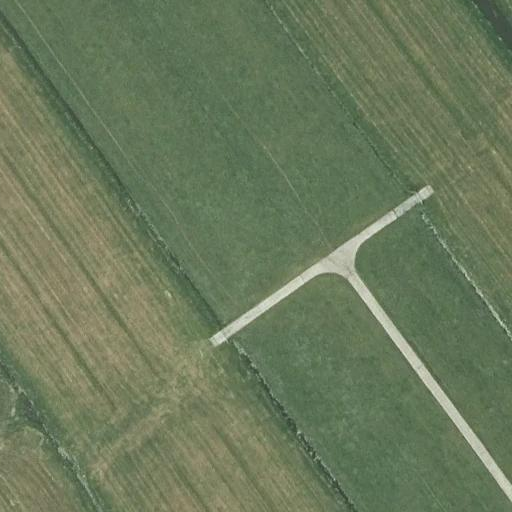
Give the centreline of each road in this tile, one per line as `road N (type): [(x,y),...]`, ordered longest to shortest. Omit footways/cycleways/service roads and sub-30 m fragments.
road 1 (track): [(337,258),(511,500)]
road 2 (track): [(211,338),(428,191)]
